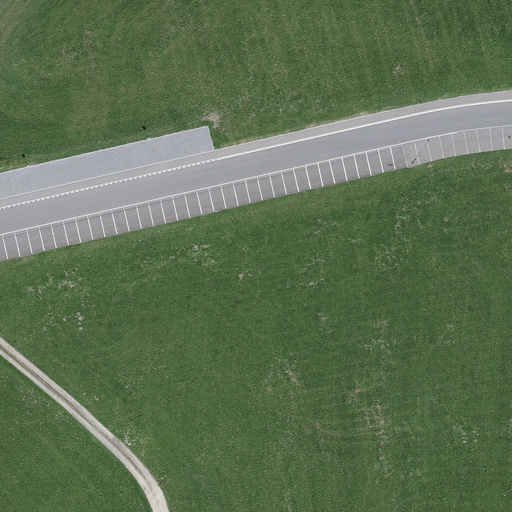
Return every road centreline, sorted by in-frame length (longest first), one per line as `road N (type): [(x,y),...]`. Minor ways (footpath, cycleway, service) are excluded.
road 1 (tertiary): [(511,114),(398,131),(0,222)]
road 2 (track): [(160,511),(128,458),(0,346)]
